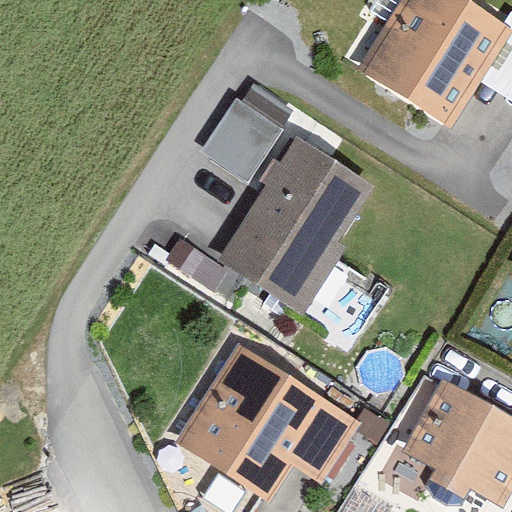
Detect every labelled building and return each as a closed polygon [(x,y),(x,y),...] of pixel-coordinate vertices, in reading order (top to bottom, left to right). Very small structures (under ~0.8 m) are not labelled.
[(460,0),(402,0),(357,71),(448,128),(509,32),(460,0)] [(204,153),(247,182),(293,113),(250,85),(204,153)] [(372,192),(292,145),(226,258),(306,304),(372,192)] [(239,342),(175,439),(269,502),(296,467),(319,480),(362,421),(239,342)] [(511,492),(511,420),(444,382),(404,453),(437,472),(431,483),(464,502),(470,491),(503,509),(511,492)]
